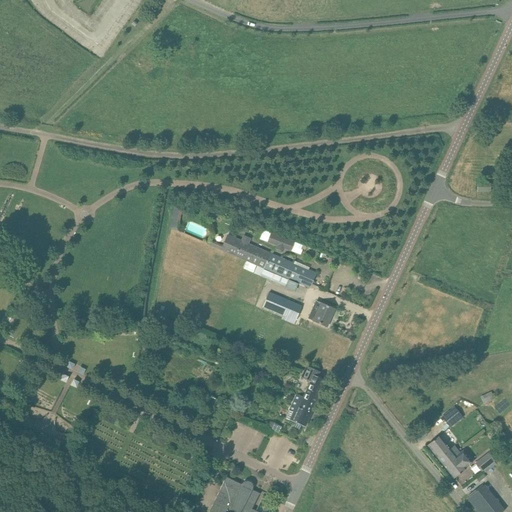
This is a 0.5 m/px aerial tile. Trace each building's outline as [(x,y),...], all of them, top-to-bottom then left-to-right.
[(174,206),(171,220),(179,221),(181,207),(174,206)] [(291,251),(294,245),(295,242),(271,233),(267,242),(277,246),(276,248),(284,251),(284,249),(291,251)] [(307,269),(248,244),(249,242),(248,239),(245,238),(242,239),(241,242),(233,238),(229,248),(227,247),(225,252),(264,269),(289,279),(297,283),(301,284),(310,288),(316,273),(307,269)] [(297,283),(289,279),(264,269),(260,277),(294,292),(297,283)] [(302,306),(272,294),(269,292),(263,308),(287,318),(295,322),(302,306)] [(334,309),(321,303),(316,301),(308,318),(313,321),(327,327),(334,309)] [(315,404),(326,381),(315,376),(317,371),(320,372),(306,366),(307,367),(302,377),(301,378),(310,382),(303,397),(303,398),(315,404)] [(484,405),(494,400),(491,392),(480,397),(484,405)] [(303,397),(297,394),(286,419),(295,423),(293,427),(299,429),(301,425),(305,427),(315,404),(303,398),(303,397)] [(226,400),(219,398),(216,406),(222,409),(226,400)] [(450,427),(463,417),(455,407),(442,417),(450,427)] [(272,430),(279,433),(281,427),(274,424),(272,430)] [(455,455),(459,452),(454,446),(450,449),(439,436),(428,445),(443,464),(454,455),(455,455)] [(454,478),(462,472),(466,469),(465,468),(469,465),(459,452),(455,455),(454,455),(443,464),(454,478)] [(482,471),(494,461),(489,454),(476,464),(482,471)] [(243,483),(242,485),(226,477),(209,511),(225,511),(228,508),(235,511),(257,511),(252,509),(260,493),(252,490),(253,489),(253,488),(253,486),(253,485),(252,484),(251,483),(251,482),(250,482),(248,481),(247,481),(246,481),(245,482),(244,482),(243,483)] [(467,499),(477,511),(502,511),(505,510),(485,485),(483,486),(482,484),(468,496),(469,497),(467,499)]
